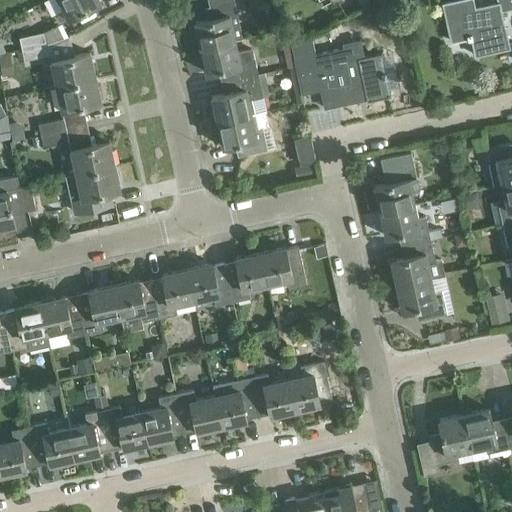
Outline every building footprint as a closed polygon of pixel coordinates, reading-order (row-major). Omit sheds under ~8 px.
[(100,1),(99,0),(58,0),(62,6),(54,10),(59,19),(67,16),(67,17),(100,1)] [(195,21),(200,46),(235,39),(243,37),(242,37),(234,0),(208,0),(212,17),(195,21)] [(509,47),(501,10),(511,7),(511,0),(496,0),(497,2),(474,7),(472,0),(452,0),(443,2),(451,40),(471,36),(475,54),(509,47)] [(18,36),(21,47),(46,41),(43,30),(18,36)] [(56,85),(95,76),(90,52),(74,55),(69,34),(46,41),(21,47),(24,59),(49,53),(51,60),(50,60),(56,85)] [(302,41),(291,44),(294,58),(297,73),(302,93),(320,89),(324,107),(344,103),(343,99),(366,94),(366,98),(367,100),(391,95),(390,94),(386,75),(381,53),(381,52),(364,55),(361,38),(343,42),(344,47),(315,53),(312,39),(302,41)] [(226,80),(258,72),(252,46),(237,49),(235,39),(200,46),(206,72),(223,68),(226,80)] [(289,43),(282,45),(287,66),(294,65),(289,43)] [(9,52),(0,54),(0,63),(2,75),(14,73),(9,52)] [(258,72),(226,80),(229,92),(211,95),(217,121),(266,110),(258,72)] [(95,76),(56,85),(61,109),(101,100),(95,76)] [(266,110),(217,121),(222,146),(240,142),(242,154),(267,148),(262,126),(269,124),(266,110)] [(38,122),(41,134),(66,128),(63,116),(38,122)] [(68,139),(66,128),(41,134),(43,144),(68,139)] [(300,163),(316,160),(310,133),(294,137),(300,163)] [(76,173),(115,164),(109,139),(70,148),(76,173)] [(494,185),(502,183),(511,180),(511,149),(510,142),(486,148),(494,185)] [(374,185),(380,210),(415,202),(412,187),(418,186),(411,151),(380,157),(383,171),(389,170),(392,181),(374,185)] [(314,161),(294,165),(297,178),(317,173),(314,161)] [(115,164),(76,173),(81,197),(120,188),(115,164)] [(12,213),(23,211),(17,186),(19,185),(16,174),(0,177),(0,227),(13,225),(15,225),(12,213)] [(505,197),(497,199),(502,222),(511,220),(511,180),(502,183),(505,197)] [(17,186),(23,211),(36,209),(30,183),(19,185),(17,186)] [(415,202),(380,210),(385,235),(402,231),(405,244),(430,239),(425,215),(418,216),(415,202)] [(511,220),(502,222),(507,245),(511,244),(511,220)] [(391,259),(396,284),(431,276),(444,273),(441,259),(435,260),(430,239),(405,244),(408,255),(391,259)] [(328,253),(325,242),(315,244),(318,255),(328,253)] [(285,246),(260,252),(267,282),(286,278),(289,288),(306,284),(298,245),(286,248),(285,246)] [(248,287),(267,282),(260,252),(236,257),(236,259),(224,261),(232,299),(250,295),(248,287)] [(511,258),(503,261),(506,275),(511,273),(511,258)] [(215,303),(232,299),(224,261),(212,264),(212,263),(187,268),(193,299),(213,295),(215,303)] [(174,303),(193,299),(187,268),(162,274),(162,275),(150,278),(158,316),(176,312),(174,303)] [(431,276),(396,284),(402,309),(415,306),(419,305),(422,317),(446,312),(442,292),(441,290),(434,291),(431,276)] [(141,320),(158,316),(150,278),(139,280),(138,279),(113,285),(120,315),(139,311),(141,320)] [(120,315),(113,285),(88,290),(88,291),(77,294),(85,332),(103,328),(101,319),(120,315)] [(65,295),(40,301),(46,332),(66,327),(68,336),(85,332),(77,294),(65,297),(65,295)] [(15,308),(2,311),(11,349),(28,345),(29,348),(49,344),(46,332),(40,301),(15,306),(15,308)] [(0,351),(11,349),(2,311),(0,311),(0,351)] [(285,311),(276,314),(279,329),(294,325),(291,312),(286,314),(285,311)] [(331,320),(316,323),(319,339),(335,335),(331,320)] [(457,326),(445,329),(447,338),(459,335),(457,326)] [(213,333),(204,335),(206,344),(215,342),(213,333)] [(164,340),(151,343),(154,357),(167,354),(164,340)] [(231,356),(235,370),(247,367),(244,353),(231,356)] [(75,359),(79,374),(94,371),(90,355),(75,359)] [(288,378),(294,408),(320,403),(319,401),(332,398),(323,359),(300,364),(302,374),(288,378)] [(270,414),(294,408),(288,378),(269,382),(267,372),(249,376),(258,415),(269,412),(270,414)] [(215,394),(214,394),(221,424),(246,419),(246,417),(258,415),(249,376),(213,384),(215,394)] [(56,381),(48,383),(51,394),(59,393),(56,381)] [(221,424),(214,394),(195,398),(193,388),(175,392),(184,431),(196,428),(196,430),(221,424)] [(105,392),(99,394),(111,447),(122,445),(123,446),(148,441),(141,410),(122,414),(120,405),(108,407),(105,392)] [(172,434),(184,431),(175,392),(158,396),(160,406),(141,410),(148,441),(173,435),(172,434)] [(68,427),(74,457),(99,451),(99,450),(111,447),(99,394),(93,395),(97,410),(85,413),(87,423),(68,427)] [(488,452),(509,447),(504,422),(492,424),(489,407),(463,413),(474,458),(489,455),(488,452)] [(474,458),(463,413),(438,418),(442,436),(430,438),(436,463),(459,458),(459,462),(474,458)] [(49,462),(74,457),(68,427),(49,431),(47,421),(28,425),(36,464),(49,461),(49,462)] [(14,438),(0,441),(0,473),(26,468),(26,466),(36,464),(28,425),(11,429),(14,438)] [(346,491),(324,496),(327,511),(383,511),(381,501),(368,504),(363,481),(345,485),(346,491)] [(327,511),(324,496),(302,500),(301,495),(284,499),(286,511),(327,511)]
